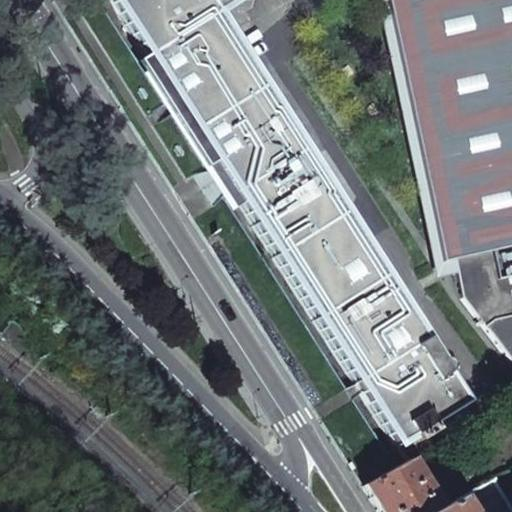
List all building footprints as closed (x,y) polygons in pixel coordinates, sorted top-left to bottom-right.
[(109,0),(147,55),(222,8),(234,0),(109,0)] [(511,0),(383,0),(439,265),(452,263),(488,254),(511,248),(511,0)] [(222,8),(147,55),(225,178),(392,448),(405,440),(423,429),(457,407),(222,8)] [(511,248),(488,254),(452,263),(460,300),(511,368),(511,248)] [(423,429),(405,440),(409,446),(427,435),(423,429)] [(405,461),(361,487),(375,511),(433,511),(434,511),(405,461)] [(457,511),(510,511),(490,481),(452,503),(457,511)] [(434,511),(433,511),(457,511),(452,503),(451,502),(434,511)]
